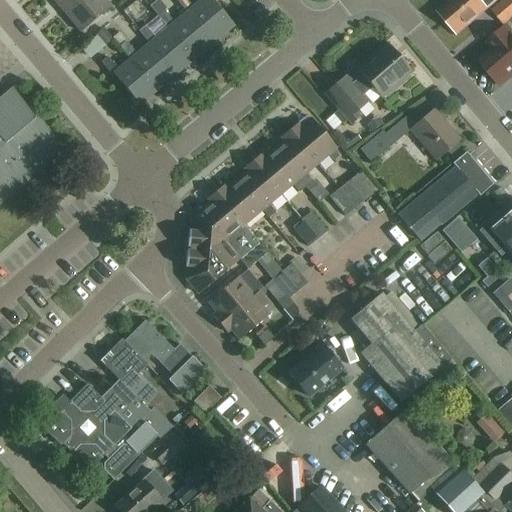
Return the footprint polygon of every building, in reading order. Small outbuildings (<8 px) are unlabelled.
[(53,0),(63,12),(76,0),(53,0)] [(76,0),(63,12),(80,32),(111,6),(105,0),(76,0)] [(175,0),(186,13),(211,43),(232,25),(210,0),(200,0),(192,7),(186,0),(175,0)] [(447,22),(473,0),(448,0),(447,1),(449,3),(438,12),(447,22)] [(496,0),(473,0),(447,22),(457,34),(496,0)] [(511,0),(502,0),(490,11),(503,26),(511,17),(511,0)] [(167,28),(192,59),(211,43),(186,13),(173,23),(162,10),(163,9),(156,1),(149,7),(156,16),(167,28)] [(192,59),(167,28),(154,38),(144,26),(138,31),(148,44),(174,74),(192,59)] [(511,74),(511,36),(503,26),(484,42),(490,48),(477,59),(499,85),(511,74)] [(96,36),(104,46),(112,40),(103,29),(95,35),(96,36)] [(125,42),(119,47),(130,59),(156,90),(174,74),(148,44),(136,54),(125,42)] [(406,74),(409,71),(386,45),(357,71),(361,75),(353,82),(346,74),(323,94),(350,125),(359,117),(355,112),(368,101),(362,95),(371,87),(380,97),(383,94),(386,97),(392,92),(390,88),(399,80),(402,83),(408,77),(406,74)] [(117,70),(107,57),(100,63),(111,75),(113,74),(138,104),(156,90),(130,59),(117,70)] [(0,204),(63,151),(37,116),(33,118),(11,88),(0,96),(0,204)] [(417,123),(409,130),(434,160),(445,151),(449,154),(459,146),(456,142),(459,140),(434,109),(417,123)] [(297,123),(289,131),(317,164),(327,156),(332,163),(339,157),(334,151),(336,149),(311,119),(309,119),(308,117),(305,117),(297,124),(297,123)] [(367,127),(370,133),(383,124),(379,119),(367,127)] [(393,126),(384,134),(382,131),(359,149),(370,162),(401,136),(393,126)] [(283,141),(273,150),(305,187),(312,182),(305,174),(317,164),(289,131),(280,138),(283,141)] [(337,131),(331,136),(345,152),(361,141),(356,135),(348,141),(345,141),(337,131)] [(305,187),(273,150),(263,158),(260,154),(252,161),(280,195),(292,185),(298,193),(305,187)] [(246,172),(236,180),(262,210),(268,218),(275,212),(269,205),(280,195),(252,161),(243,169),(246,172)] [(440,224),(477,193),(480,190),(479,189),(476,191),(458,169),(461,167),(459,165),(398,216),(419,240),(440,223),(440,224)] [(224,185),(215,192),(243,226),(262,210),(236,180),(227,189),(224,185)] [(338,190),(354,209),(363,201),(347,182),(338,190)] [(507,197),(500,188),(494,193),(501,202),(507,197)] [(354,209),(338,190),(329,197),(345,217),(354,209)] [(243,226),(215,192),(206,199),(209,203),(190,219),(189,231),(188,231),(187,247),(188,247),(188,251),(186,251),(185,267),(186,267),(185,279),(198,295),(239,260),(258,244),(243,226)] [(479,232),(497,253),(505,246),(504,246),(511,239),(511,211),(492,229),(488,225),(479,232)] [(301,220),(317,240),(326,232),(310,212),(301,220)] [(317,240),(301,220),(292,228),(308,247),(317,240)] [(459,239),(465,234),(457,224),(445,235),(460,253),(467,248),(459,239)] [(427,255),(444,242),(436,233),(419,247),(427,255)] [(434,265),(452,251),(444,242),(427,256),(434,265)] [(258,244),(239,260),(247,269),(266,253),(258,244)] [(272,280),(281,272),(266,254),(256,262),(272,280)] [(291,264),(281,272),(297,291),(307,283),(291,264)] [(281,272),(272,280),(264,287),(277,303),(286,296),(288,299),(297,291),(281,272)] [(487,289),(499,278),(494,272),(481,282),(487,289)] [(253,296),(237,277),(207,303),(215,313),(212,316),(219,324),(253,296)] [(500,304),(507,298),(498,289),(492,295),(500,304)] [(253,296),(219,324),(226,333),(230,330),(238,340),(269,315),(262,308),(267,303),(258,292),(253,296)] [(421,326),(414,332),(382,295),(352,321),(372,345),(361,354),(400,401),(404,398),(449,359),(421,326)] [(511,304),(507,298),(500,304),(508,313),(511,309),(511,304)] [(124,342),(145,363),(152,355),(173,376),(186,362),(174,350),(145,321),(124,342)] [(266,330),(257,338),(264,346),(273,338),(266,330)] [(119,381),(110,390),(123,403),(156,437),(159,439),(171,427),(152,408),(150,411),(145,406),(157,394),(138,374),(147,365),(145,363),(124,342),(122,340),(99,362),(119,381)] [(308,352),(310,355),(289,373),(309,397),(341,370),(319,343),(308,352)] [(168,380),(183,395),(183,394),(205,371),(206,371),(180,344),(174,350),(186,362),(173,376),(168,380)] [(459,380),(458,380),(457,380),(456,381),(455,381),(454,382),(454,383),(454,384),(453,385),(454,386),(454,387),(454,388),(455,388),(456,389),(457,389),(458,389),(459,389),(460,389),(461,388),(462,387),(462,386),(462,385),(462,384),(462,383),(461,382),(461,381),(460,381),(459,381),(459,380)] [(103,471),(113,481),(156,437),(123,403),(110,390),(101,399),(87,385),(69,403),(71,404),(62,413),(60,411),(42,429),(60,447),(62,445),(71,453),(69,455),(87,473),(104,456),(107,460),(103,464),(103,471)] [(221,398),(209,387),(194,402),(206,413),(221,398)] [(507,422),(511,417),(511,398),(498,411),(507,422)] [(405,411),(366,445),(410,494),(418,502),(455,467),(405,411)] [(487,412),(475,423),(493,442),(505,431),(487,412)] [(466,429),(464,429),(462,429),(461,429),(459,430),(458,431),(457,432),(456,434),(455,435),(454,437),(454,438),(454,440),(455,442),(456,443),(456,445),(458,446),(459,447),(461,447),(462,448),(464,448),(465,448),(467,447),(469,447),(470,446),(471,445),(472,443),(473,442),(473,440),(473,438),(473,437),(473,435),(472,434),(471,432),(470,431),(469,430),(467,429),(466,429)] [(152,453),(162,465),(183,445),(173,434),(152,453)] [(226,445),(239,460),(247,453),(234,438),(226,445)] [(476,487),(482,494),(480,496),(494,511),(499,511),(505,506),(511,499),(511,455),(511,454),(500,464),(499,463),(476,487)] [(451,511),(461,511),(480,496),(482,494),(476,487),(460,469),(434,492),(451,511)] [(172,492),(154,472),(143,482),(144,483),(117,507),(121,511),(151,511),(162,503),(161,501),(172,492)] [(342,511),(321,487),(298,507),(302,511),(342,511)] [(183,505),(193,496),(186,488),(176,497),(183,505)] [(494,511),(480,496),(461,511),(494,511)] [(279,511),(268,501),(260,509),(248,498),(235,511),(279,511)]
